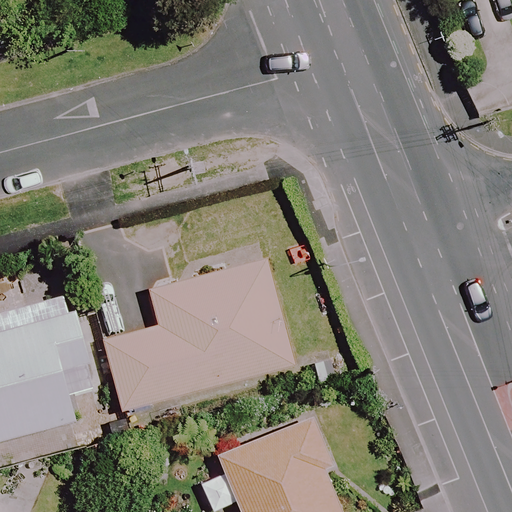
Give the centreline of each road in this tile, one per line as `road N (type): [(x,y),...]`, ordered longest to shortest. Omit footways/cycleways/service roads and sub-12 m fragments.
road 1 (residential): [(0,151),(352,52)]
road 2 (secondary): [(511,460),(421,237)]
road 3 (secondary): [(421,237),(352,52)]
